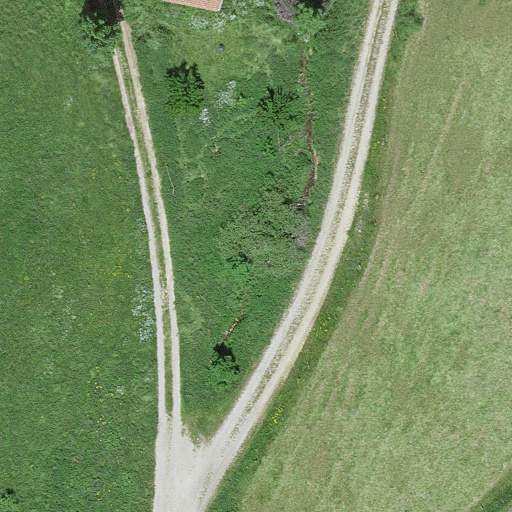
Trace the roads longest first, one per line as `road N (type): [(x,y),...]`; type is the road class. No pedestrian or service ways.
road 1 (track): [(185,502),(291,354),(352,218),(393,0)]
road 2 (track): [(114,0),(166,249),(183,511)]
